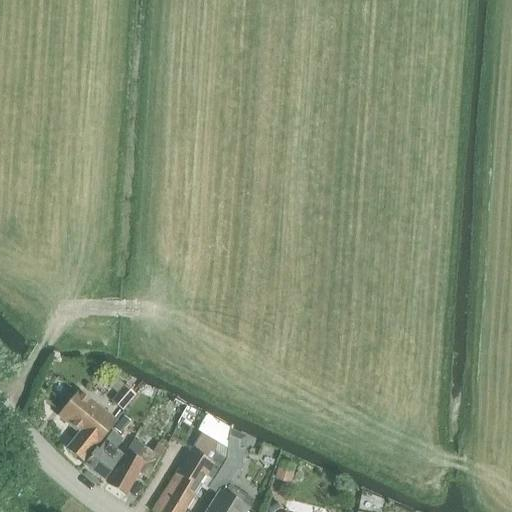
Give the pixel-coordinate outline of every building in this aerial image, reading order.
[(110,402),(121,412),(135,395),(124,385),(110,402)] [(78,433),(66,449),(84,463),(116,422),(78,391),(58,417),(78,433)] [(217,495),(206,511),(245,511),(253,501),(230,487),(241,471),(244,438),(228,430),(227,450),(226,460),(208,489),(217,495)] [(95,450),(84,465),(104,481),(116,465),(115,465),(121,456),(114,450),(122,441),(111,433),(97,451),(95,450)] [(201,434),(151,511),(184,511),(191,501),(200,486),(206,490),(208,489),(226,460),(227,450),(201,434)] [(133,441),(107,485),(126,496),(138,474),(147,479),(159,457),(142,447),(142,446),(133,441)]
